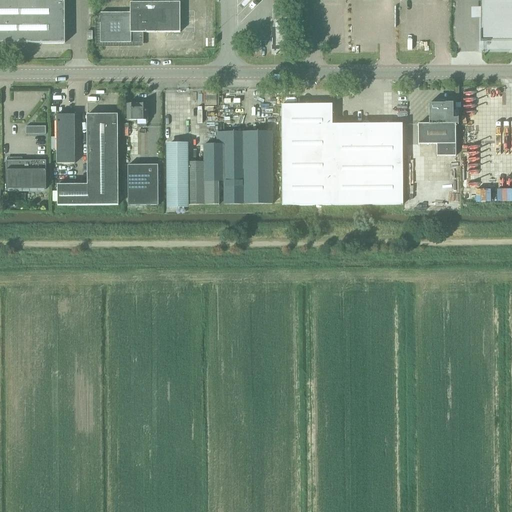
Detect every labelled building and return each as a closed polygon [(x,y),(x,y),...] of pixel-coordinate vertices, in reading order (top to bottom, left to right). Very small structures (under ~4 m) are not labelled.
[(0,0),(0,42),(65,43),(64,0),(0,0)] [(511,0),(480,0),(480,41),(511,40),(511,0)] [(116,5),(106,5),(106,23),(116,23),(116,5)] [(126,5),(116,5),(116,23),(126,23),(126,5)] [(136,5),(126,5),(126,23),(136,23),(136,5)] [(146,5),(136,5),(136,23),(146,23),(146,5)] [(156,5),(146,5),(146,23),(156,23),(156,5)] [(166,5),(156,5),(156,23),(166,23),(166,5)] [(176,5),(166,5),(166,23),(176,23),(176,5)] [(186,5),(176,5),(176,23),(186,23),(186,5)] [(196,5),(186,5),(186,23),(196,23),(196,5)] [(206,5),(196,5),(196,23),(206,23),(206,5)] [(116,23),(106,23),(106,41),(116,41),(116,23)] [(126,23),(116,23),(116,41),(126,41),(126,23)] [(136,23),(126,23),(126,41),(136,41),(136,23)] [(146,23),(136,23),(136,41),(146,41),(146,23)] [(156,23),(146,23),(146,41),(156,41),(156,23)] [(166,23),(156,23),(156,41),(166,41),(166,23)] [(176,23),(166,23),(166,41),(176,41),(176,23)] [(186,23),(176,23),(176,41),(186,41),(186,23)] [(196,23),(186,23),(186,41),(196,41),(196,23)] [(206,23),(196,23),(196,41),(206,41),(206,23)] [(274,47),(288,47),(288,23),(274,23),(274,47)] [(453,103),(429,103),(429,120),(432,119),(432,124),(418,124),(418,144),(436,144),(437,156),(455,156),(455,144),(455,124),(457,124),(457,125),(458,125),(458,118),(453,118),(453,103)] [(342,205),(341,124),(332,124),(331,104),(281,105),(282,206),(342,205)] [(127,105),(127,121),(147,121),(147,105),(127,105)] [(57,164),(75,163),(74,115),(56,115),(57,164)] [(87,185),(87,206),(118,205),(117,115),(87,115),(87,185)] [(341,124),(342,205),(403,204),(402,123),(341,124)] [(25,135),(45,135),(45,127),(25,127),(25,135)] [(216,145),(211,145),(203,145),(203,162),(187,162),(187,205),(219,205),(218,181),(223,181),(223,204),(271,204),(271,132),(216,132),(216,145)] [(187,205),(187,162),(187,145),(167,145),(167,205),(187,205)] [(5,160),(6,190),(46,190),(45,160),(5,160)] [(157,166),(128,166),(128,206),(158,205),(157,166)] [(87,206),(87,185),(57,185),(57,206),(87,206)]
